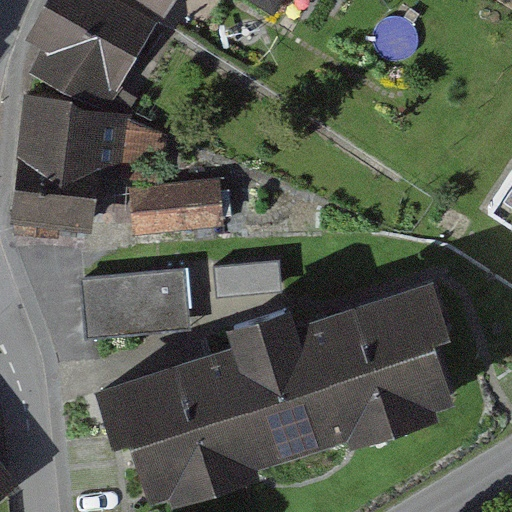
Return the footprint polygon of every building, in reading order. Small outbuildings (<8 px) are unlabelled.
[(163,26),(120,0),(59,0),(28,50),(114,103),(163,26)] [(120,0),(163,26),(180,37),(203,0),(120,0)] [(100,107),(27,103),(20,230),(93,234),(100,107)] [(511,173),(485,216),(511,233),(511,173)] [(133,180),(136,231),(227,226),(224,175),(133,180)] [(87,271),(90,336),(156,333),(155,308),(191,306),(189,267),(87,271)] [(417,288),(96,398),(135,511),(156,511),(458,409),(417,288)] [(0,500),(19,486),(0,462),(0,500)]
